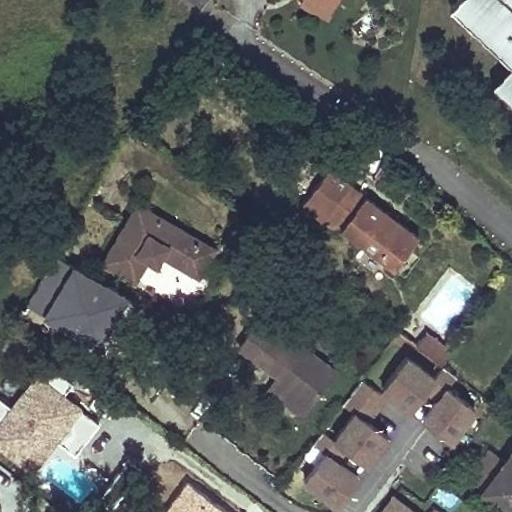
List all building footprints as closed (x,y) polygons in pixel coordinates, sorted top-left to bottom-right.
[(329,0),(303,0),(332,14),(337,3),(329,0)] [(511,0),(457,0),(451,7),(511,63),(492,83),(511,101),(511,0)] [(382,217),(386,213),(327,167),(298,204),(336,233),(340,227),(391,267),(415,235),(396,220),(392,225),(382,217)] [(134,279),(146,259),(156,264),(160,256),(197,276),(213,249),(138,205),(104,261),(134,279)] [(396,220),(386,213),(382,217),(392,225),(396,220)] [(31,302),(95,340),(124,291),(59,254),(31,302)] [(272,327),(258,317),(235,348),(248,358),(272,327)] [(332,371),(272,327),(248,358),(273,377),(269,383),(304,409),(332,371)] [(441,343),(425,331),(414,345),(431,357),(441,343)] [(451,350),(441,343),(431,357),(441,364),(451,350)] [(411,410),(425,391),(435,378),(406,357),(382,389),(411,410)] [(0,394),(0,445),(31,470),(56,438),(73,451),(99,418),(61,388),(68,379),(48,363),(40,374),(33,370),(8,401),(0,394)] [(386,398),(360,379),(351,391),(376,410),(386,398)] [(304,409),(269,383),(263,391),(298,417),(304,409)] [(411,410),(451,441),(475,409),(447,388),(437,400),(425,391),(411,410)] [(376,410),(351,391),(342,403),(355,413),(334,440),(346,450),(366,465),(387,437),(367,422),(376,410)] [(321,430),(311,443),(324,453),(303,480),(336,505),(357,477),(338,462),(346,450),(334,440),(321,430)] [(511,511),(511,453),(506,462),(488,448),(465,477),(510,511),(511,511)] [(228,511),(187,481),(164,511),(228,511)] [(412,511),(393,497),(381,511),(412,511)]
